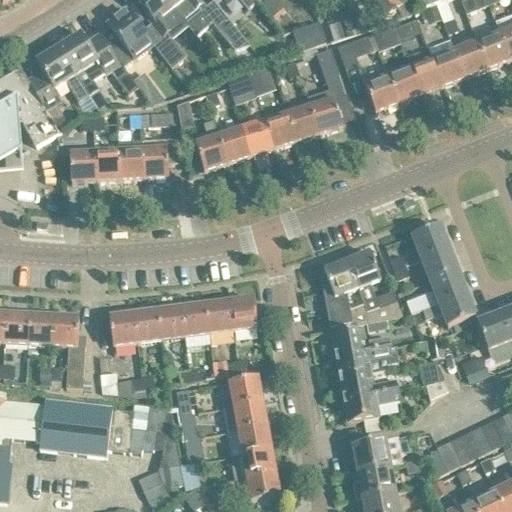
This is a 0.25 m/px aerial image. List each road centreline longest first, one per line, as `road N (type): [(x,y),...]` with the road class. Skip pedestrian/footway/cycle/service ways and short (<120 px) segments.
road 1 (residential): [(320,511),(268,234)]
road 2 (unclassified): [(0,252),(135,256),(268,234)]
road 3 (unclassified): [(268,234),(440,168)]
road 4 (residential): [(511,288),(497,289),(481,275),(440,168)]
